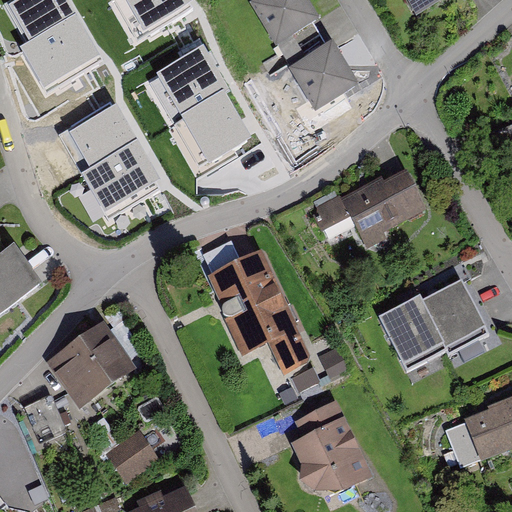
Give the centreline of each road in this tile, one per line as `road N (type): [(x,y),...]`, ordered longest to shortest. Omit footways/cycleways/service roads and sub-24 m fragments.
road 1 (residential): [(126,260),(161,239),(295,191),(412,97)]
road 2 (residential): [(246,511),(126,260)]
road 3 (residential): [(0,100),(41,223),(101,278)]
road 4 (residential): [(412,97),(511,269)]
road 5 (residential): [(0,387),(101,278)]
road 6 (residential): [(412,97),(511,8)]
